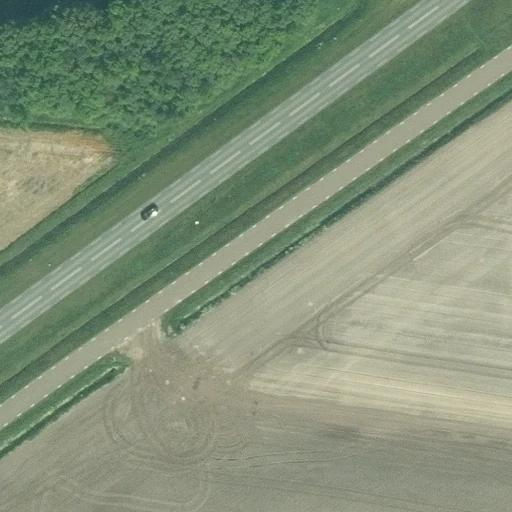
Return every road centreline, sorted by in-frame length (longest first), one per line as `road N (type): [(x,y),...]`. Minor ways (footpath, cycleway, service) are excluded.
road 1 (unclassified): [(511,56),(0,421)]
road 2 (secondary): [(0,328),(448,0)]
